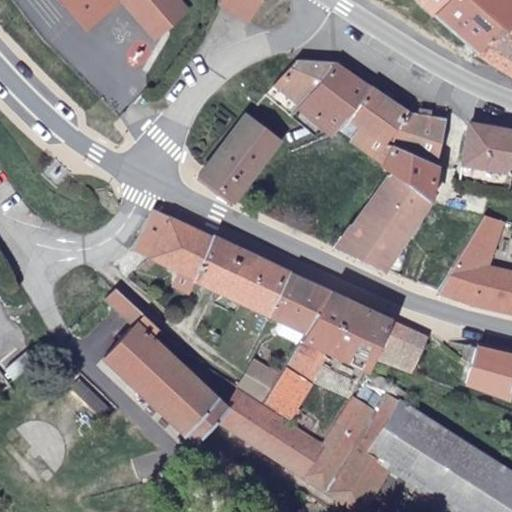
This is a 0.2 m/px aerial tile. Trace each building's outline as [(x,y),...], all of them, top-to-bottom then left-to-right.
[(55,0),(84,31),(119,0),(154,41),(193,7),(185,0),(55,0)] [(263,0),(222,0),(219,5),(249,24),(263,0)] [(421,0),(436,14),(449,0),(421,0)] [(511,0),(449,0),(436,14),(479,51),(498,23),(506,28),(511,19),(511,0)] [(511,19),(506,28),(498,23),(479,51),(511,77),(511,19)] [(300,61),(276,88),(301,109),(335,64),(300,61)] [(301,109),(333,136),(335,137),(338,132),(350,120),(370,87),(335,64),(301,109)] [(381,157),(386,160),(394,149),(387,145),(407,113),(370,87),(350,120),(361,128),(352,142),(378,159),(381,157)] [(276,88),(268,97),(294,119),(301,109),(276,88)] [(294,119),(321,142),(333,136),(301,109),(294,119)] [(405,153),(436,166),(447,120),(407,113),(387,145),(394,149),(405,153)] [(280,146),(248,120),(202,177),(201,178),(235,204),(280,146)] [(350,120),(338,132),(352,142),(361,128),(350,120)] [(511,130),(469,123),(460,163),(511,172),(511,130)] [(381,169),(391,177),(430,207),(436,166),(405,153),(394,149),(386,160),(382,166),(381,169)] [(352,227),(337,249),(384,269),(430,207),(391,177),(355,229),(352,227)] [(168,220),(154,214),(134,252),(151,260),(168,220)] [(215,244),(168,220),(151,260),(200,283),(215,244)] [(480,230),(440,294),(469,307),(511,314),(511,272),(490,267),(497,234),(480,230)] [(289,278),(215,244),(200,283),(221,293),(270,316),(289,278)] [(328,296),(289,278),(270,316),(282,322),(305,333),(328,296)] [(362,403),(354,398),(319,441),(232,388),(219,403),(155,338),(160,332),(116,293),(105,304),(126,324),(91,357),(183,443),(207,416),(223,426),(358,510),(386,472),(449,511),(511,511),(511,473),(396,398),(371,389),(362,403)] [(366,369),(372,358),(390,324),(328,296),(305,333),(301,341),(321,349),(350,363),(349,366),(359,371),(361,366),(366,369)] [(305,333),(282,322),(278,328),(280,336),(298,344),(301,341),(305,333)] [(372,358),(383,364),(385,359),(385,356),(387,353),(390,352),(397,346),(406,331),(390,324),(372,358)] [(383,364),(393,368),(408,332),(406,331),(397,346),(390,352),(387,353),(385,356),(385,359),(383,364)] [(393,368),(412,376),(427,342),(417,335),(408,332),(393,368)] [(304,379),(321,349),(301,341),(298,344),(285,367),(304,379)] [(511,357),(473,349),(467,382),(466,385),(508,402),(511,395),(511,357)] [(55,353),(45,362),(51,368),(60,359),(55,353)] [(239,388),(263,402),(278,376),(255,362),(239,388)] [(263,402),(299,426),(305,415),(296,408),(310,382),(304,379),(285,367),(278,376),(263,402)] [(74,389),(105,419),(114,410),(83,380),(74,389)]
